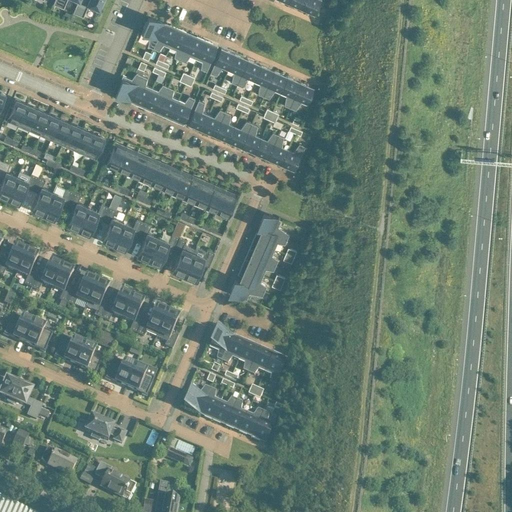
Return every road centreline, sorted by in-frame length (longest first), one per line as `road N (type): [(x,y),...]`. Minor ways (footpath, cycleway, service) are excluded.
road 1 (motorway): [(502,0),(451,511)]
road 2 (residential): [(91,109),(263,186),(209,307)]
road 3 (residential): [(209,307),(0,217)]
road 4 (residential): [(0,351),(159,421)]
road 5 (residential): [(209,307),(159,421)]
